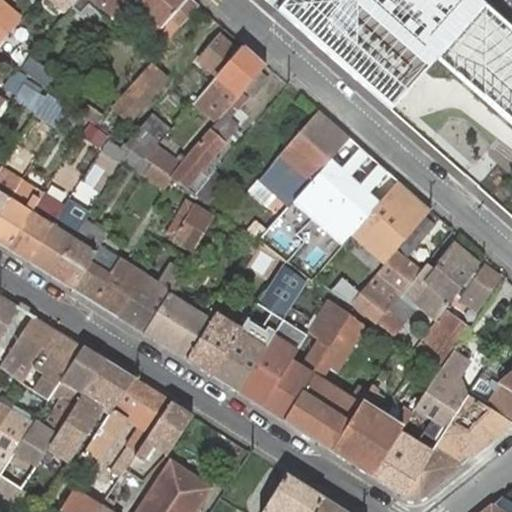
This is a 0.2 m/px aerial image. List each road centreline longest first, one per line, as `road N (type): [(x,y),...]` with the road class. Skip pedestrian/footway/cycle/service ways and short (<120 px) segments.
road 1 (residential): [(0,273),(384,511)]
road 2 (residential): [(230,0),(511,254)]
